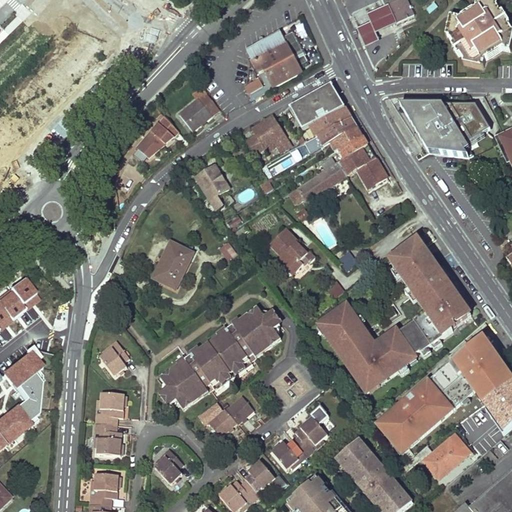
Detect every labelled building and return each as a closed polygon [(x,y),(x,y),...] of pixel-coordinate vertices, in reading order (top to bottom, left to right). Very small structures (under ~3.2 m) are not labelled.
[(407,0),(383,0),(387,8),(395,26),(415,17),(407,0)] [(497,7),(477,2),(475,10),(471,13),(474,17),(464,24),(462,18),(457,21),(449,19),(445,39),(449,40),(452,46),(453,45),(460,56),(459,57),(462,62),(462,66),(481,71),(483,62),(486,60),(484,56),(494,50),(496,54),(500,52),(508,54),(511,38),(511,34),(510,35),(506,27),(505,28),(498,17),(499,16),(496,11),(497,7)] [(395,26),(387,8),(382,11),(373,14),(369,16),(373,25),(368,27),(363,29),(360,30),(367,47),(370,46),(375,44),(380,42),(376,34),(381,32),(389,28),(395,26)] [(471,13),(462,18),(464,24),(474,17),(471,13)] [(506,27),(508,26),(502,15),(499,16),(498,17),(505,28),(506,27)] [(159,24),(152,31),(157,34),(163,28),(159,24)] [(304,29),(296,31),(298,40),(306,38),(304,29)] [(289,46),(281,33),(248,52),(267,86),(265,87),(269,93),(303,74),(289,46)] [(294,43),(289,46),(303,74),(309,71),(294,43)] [(452,46),(450,47),(457,59),(459,57),(460,56),(453,45),(452,46)] [(484,56),(486,60),(496,54),(494,50),(484,56)] [(253,103),(268,95),(260,80),(245,88),(253,103)] [(331,86),(291,109),(303,131),(310,127),(345,109),(338,98),(331,86)] [(195,95),(199,101),(208,94),(203,89),(195,95)] [(199,101),(180,115),(194,133),(208,122),(221,112),(208,94),(199,101)] [(436,105),(403,103),(429,153),(468,159),(473,157),(469,148),(465,140),(482,132),(487,129),(488,128),(478,108),(445,106),(446,108),(439,112),(436,105)] [(345,109),(310,127),(316,138),(319,136),(352,120),(349,115),(345,109)] [(257,136),(246,143),(254,157),(265,149),(275,143),(277,147),(281,154),(292,147),(273,117),(262,125),(253,130),(257,136)] [(511,117),(511,118),(511,127),(495,135),(508,163),(510,162),(511,164),(511,117)] [(138,149),(149,160),(158,152),(157,151),(160,148),(161,149),(166,145),(175,138),(179,132),(167,119),(138,149)] [(352,120),(319,136),(324,148),(330,145),(358,129),(355,125),(352,120)] [(358,129),(330,145),(335,154),(339,151),(364,139),(361,135),(358,129)] [(469,148),(486,139),(482,132),(465,140),(469,148)] [(306,143),(302,135),(298,137),(301,146),(306,143)] [(364,139),(339,151),(344,161),(368,147),(366,143),(364,139)] [(265,149),(268,153),(277,147),(275,143),(265,149)] [(344,161),(339,165),(347,178),(358,171),(369,189),(388,178),(375,158),(368,147),(344,161)] [(283,162),(288,169),(304,159),(299,152),(283,162)] [(337,166),(333,160),(323,167),(326,173),(337,166)] [(327,174),(296,194),(301,202),(305,199),(308,204),(347,178),(339,165),(337,166),(326,173),(327,174)] [(230,190),(216,168),(207,173),(197,179),(216,210),(223,206),(218,197),(230,190)] [(261,187),(266,197),(275,192),(271,183),(261,187)] [(296,194),(292,196),(297,204),(301,202),(296,194)] [(356,224),(366,232),(378,218),(355,198),(338,217),(352,230),(356,224)] [(298,243),(286,231),(271,244),(283,256),(279,261),(288,270),(291,267),(297,273),(304,266),(300,263),(306,257),(309,261),(312,263),(316,259),(310,253),(308,255),(297,244),(298,243)] [(167,262),(158,281),(176,290),(193,255),(171,244),(166,255),(164,260),(167,262)] [(413,244),(387,262),(426,317),(399,336),(396,332),(375,347),(347,309),(317,328),(368,397),(409,367),(406,364),(451,333),(450,330),(470,317),(443,280),(440,276),(437,278),(413,244)] [(220,252),(230,264),(239,257),(229,245),(220,252)] [(306,257),(300,263),(304,266),(309,261),(306,257)] [(291,267),(288,270),(294,276),(297,273),(291,267)] [(67,321),(22,279),(5,297),(19,309),(24,303),(42,319),(46,315),(60,329),(67,321)] [(338,283),(329,290),(336,301),(346,294),(338,283)] [(188,365),(184,360),(159,377),(166,387),(160,391),(170,404),(175,400),(182,410),(213,389),(215,391),(252,364),(250,362),(281,340),(274,330),(280,326),(270,313),(264,317),(257,307),(232,326),(236,331),(231,335),(227,329),(225,331),(227,334),(194,357),(192,354),(190,356),(194,362),(188,365)] [(18,335),(49,365),(61,352),(26,319),(17,328),(12,330),(13,333),(15,332),(18,335)] [(232,326),(227,329),(231,335),(236,331),(232,326)] [(511,381),(495,356),(483,338),(407,401),(377,426),(399,451),(416,438),(419,440),(476,392),(486,405),(511,386),(511,381)] [(120,347),(117,343),(102,354),(104,357),(113,350),(114,351),(120,347)] [(113,350),(104,357),(101,360),(116,378),(121,374),(127,368),(124,364),(130,359),(120,347),(114,351),(113,350)] [(190,356),(184,360),(188,365),(194,362),(190,356)] [(102,411),(101,425),(117,426),(118,419),(122,419),(123,408),(124,395),(101,394),(100,401),(99,411),(102,411)] [(244,397),(226,411),(237,425),(238,426),(245,420),(256,412),(244,397)] [(225,410),(221,414),(233,429),(237,425),(226,411),(225,410)] [(298,438),(292,442),(304,455),(314,445),(316,447),(322,441),(337,429),(321,411),(310,420),(295,434),(298,438)] [(233,429),(221,414),(208,424),(220,439),(226,434),(233,429)] [(117,433),(117,426),(101,425),(100,440),(98,440),(97,449),(97,456),(121,457),(121,447),(122,434),(117,433)] [(422,459),(440,481),(471,454),(466,448),(461,452),(451,440),(434,455),(427,448),(433,443),(431,442),(421,451),(423,452),(404,468),(407,472),(422,459)] [(324,443),(322,441),(316,447),(314,445),(304,455),(306,459),(324,443)] [(304,455),(292,442),(286,447),(283,444),(275,450),(272,454),(287,471),(290,469),(299,461),(298,460),(304,455)] [(360,442),(337,461),(354,482),(356,480),(365,491),(367,490),(371,496),(368,498),(379,511),(404,511),(413,505),(360,442)] [(172,455),(168,452),(155,464),(157,466),(165,459),(166,461),(172,455)] [(165,459),(157,466),(153,471),(170,487),(181,476),(178,472),(183,467),(172,455),(166,461),(165,459)] [(306,459),(304,455),(298,460),(299,461),(290,469),(292,471),(306,459)] [(272,484),(276,481),(261,464),(254,469),(249,474),(252,478),(247,482),(257,495),(262,490),(263,491),(272,484)] [(466,506),(458,511),(511,511),(511,474),(470,510),(466,506)] [(95,492),(94,506),(110,508),(111,501),(116,501),(116,493),(118,478),(94,476),(93,483),(93,492),(95,492)] [(287,503),(295,511),(345,511),(317,478),(287,503)] [(356,480),(354,482),(368,498),(371,496),(367,490),(365,491),(356,480)] [(257,495),(247,482),(246,483),(241,487),(238,483),(228,491),(220,498),(231,511),(239,511),(240,511),(247,506),(246,504),(257,495)] [(257,495),(260,498),(274,487),(272,484),(263,491),(262,490),(257,495)] [(0,488),(0,508),(10,499),(0,488)] [(244,511),(260,498),(257,495),(246,504),(247,506),(240,511),(244,511)]
